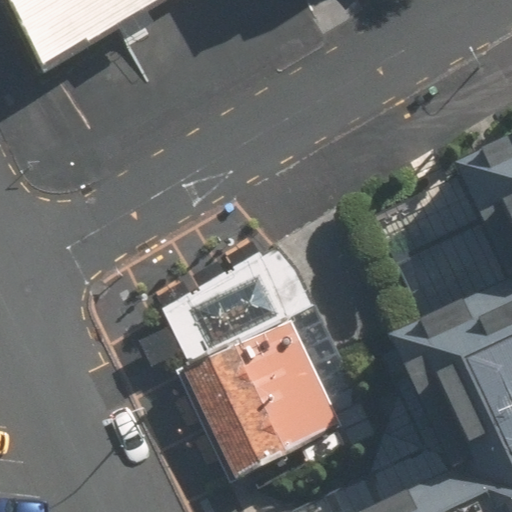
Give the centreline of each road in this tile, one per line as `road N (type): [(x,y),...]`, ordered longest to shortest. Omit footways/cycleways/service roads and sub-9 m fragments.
road 1 (residential): [(480,0),(0,270)]
road 2 (residential): [(0,299),(103,511)]
